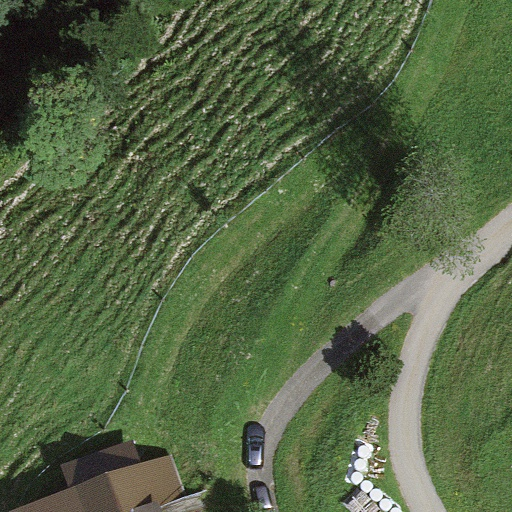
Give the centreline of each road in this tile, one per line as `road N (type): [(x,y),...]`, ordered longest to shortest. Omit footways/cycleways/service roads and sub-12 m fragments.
road 1 (track): [(430,511),(408,427),(426,329),(451,287),(511,228)]
road 2 (track): [(261,490),(268,432),(299,385),(405,297),(451,287)]
